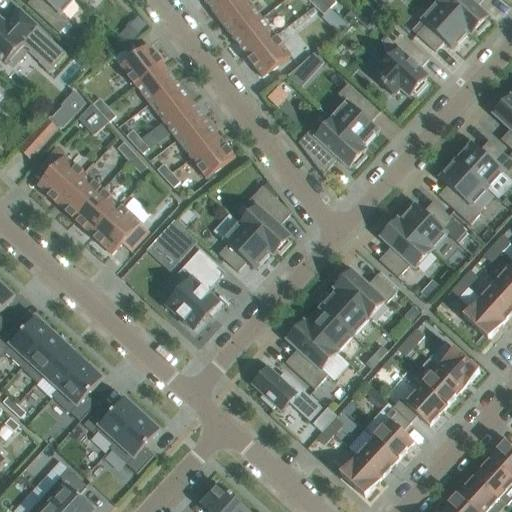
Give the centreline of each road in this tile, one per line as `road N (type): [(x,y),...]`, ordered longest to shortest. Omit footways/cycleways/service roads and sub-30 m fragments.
road 1 (residential): [(160,0),(337,236)]
road 2 (residential): [(511,44),(337,236)]
road 3 (residential): [(190,396),(0,221)]
road 4 (residential): [(337,236),(190,396)]
road 5 (residential): [(511,392),(403,511)]
road 6 (residential): [(316,511),(224,428)]
